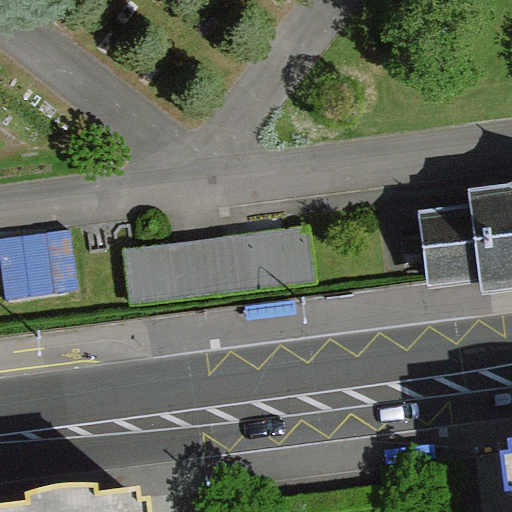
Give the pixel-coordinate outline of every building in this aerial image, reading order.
[(511,196),(482,200),(483,214),(429,220),(436,286),(491,279),(511,276),(511,196)] [(9,231),(14,292),(87,286),(83,225),(9,231)] [(315,278),(309,232),(252,238),(257,284),(315,278)] [(257,284),(252,238),(130,252),(136,301),(257,284)] [(511,290),(511,276),(491,279),(492,293),(511,290)]
